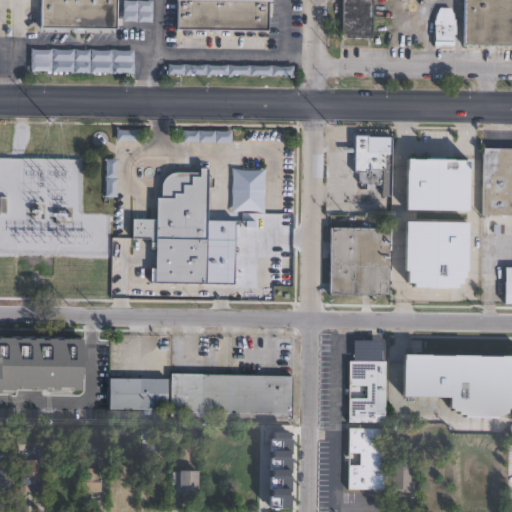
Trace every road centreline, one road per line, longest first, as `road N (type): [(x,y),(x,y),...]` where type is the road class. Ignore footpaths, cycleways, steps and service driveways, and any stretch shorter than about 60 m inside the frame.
road 1 (secondary): [(0,96),(511,105)]
road 2 (residential): [(511,321),(0,314)]
road 3 (residential): [(316,101),(311,511)]
